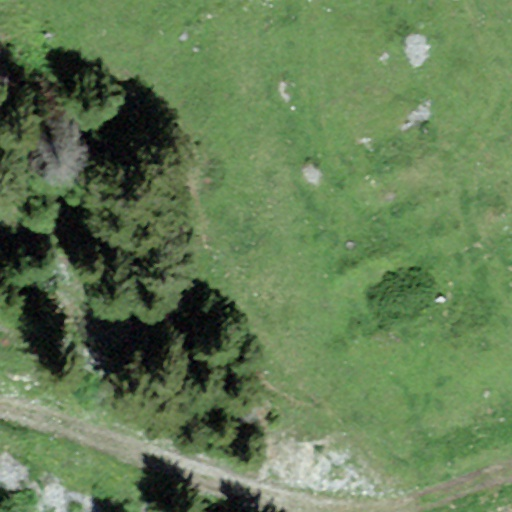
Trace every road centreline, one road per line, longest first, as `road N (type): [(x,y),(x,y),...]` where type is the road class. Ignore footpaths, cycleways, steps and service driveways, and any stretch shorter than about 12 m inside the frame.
road 1 (track): [(354,511),(212,477),(0,404)]
road 2 (track): [(511,469),(381,511)]
